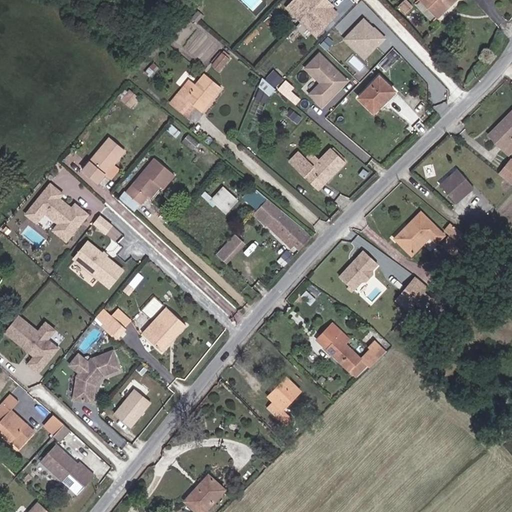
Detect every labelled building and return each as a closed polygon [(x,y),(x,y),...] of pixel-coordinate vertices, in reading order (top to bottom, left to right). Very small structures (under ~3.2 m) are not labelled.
[(314,44),(336,21),(328,14),(329,10),(318,0),(317,0),(315,3),(311,0),(301,0),(286,17),(314,44)] [(416,0),(411,6),(416,11),(425,0),(416,0)] [(425,0),(416,11),(435,28),(460,0),(425,0)] [(362,27),(343,47),(357,60),(362,55),(370,62),(383,47),(362,27)] [(327,57),(332,51),(325,45),(320,51),(327,57)] [(365,67),(370,62),(362,55),(357,60),(365,67)] [(394,59),(387,65),(394,72),(401,65),(394,59)] [(214,75),(223,65),(217,60),(208,70),(214,75)] [(309,104),(321,116),(330,106),(329,105),(332,102),(333,104),(346,90),(318,63),(304,77),(320,92),(309,104)] [(380,73),(387,80),(393,73),(386,66),(380,73)] [(270,92),(284,77),(274,69),(261,84),(270,92)] [(201,117),(220,94),(204,80),(189,98),(183,94),(171,107),(182,116),(190,108),(195,112),(201,117)] [(372,121),(392,100),(379,87),(358,108),(372,121)] [(122,98),(132,106),(140,96),(131,88),(122,98)] [(498,119),(488,131),(506,147),(511,139),(511,100),(496,116),(498,119)] [(187,121),(195,112),(190,108),(182,116),(187,121)] [(485,128),(488,131),(498,119),(496,116),(485,128)] [(111,145),(83,178),(98,191),(127,159),(111,145)] [(511,155),(510,154),(498,168),(511,179),(511,155)] [(316,197),(341,171),(329,159),(312,177),(296,162),(287,172),(316,197)] [(162,195),(176,179),(158,164),(127,199),(140,210),(157,191),(162,195)] [(470,180),(457,168),(439,183),(452,197),(470,180)] [(51,184),(25,215),(37,225),(44,215),(57,225),(51,232),(66,243),(89,215),(75,203),(72,207),(61,199),(64,195),(51,184)] [(258,207),(266,196),(252,186),(244,197),(258,207)] [(230,210),(216,195),(207,204),(202,201),(197,206),(204,214),(208,211),(219,221),(230,210)] [(260,235),(263,230),(292,255),(296,258),(307,246),(299,239),(300,238),(263,206),(247,224),(260,235)] [(442,232),(421,209),(403,225),(394,236),(413,255),(422,245),(430,238),(434,240),(442,232)] [(100,215),(92,225),(105,235),(113,226),(100,215)] [(441,243),(450,252),(464,235),(457,227),(441,243)] [(231,242),(225,249),(234,258),(241,251),(231,242)] [(71,265),(106,294),(120,277),(85,248),(71,265)] [(225,249),(215,261),(224,270),(234,258),(225,249)] [(362,251),(339,277),(356,292),(379,266),(362,251)] [(415,276),(398,299),(412,310),(429,287),(415,276)] [(126,330),(104,309),(89,326),(95,332),(105,322),(120,337),(126,330)] [(350,361),(361,349),(343,332),(349,326),(332,310),(315,329),(350,361)] [(161,314),(151,325),(154,327),(139,345),(157,360),(182,332),(161,314)] [(33,337),(14,321),(1,338),(24,357),(25,355),(29,358),(27,360),(30,362),(22,370),(32,379),(54,354),(43,345),(46,342),(36,334),(33,337)] [(95,332),(110,347),(120,337),(105,322),(95,332)] [(383,328),(378,324),(367,338),(369,340),(361,349),(371,359),(393,338),(383,328)] [(154,327),(151,325),(136,342),(139,345),(154,327)] [(36,334),(46,342),(51,336),(41,328),(36,334)] [(111,377),(106,360),(80,368),(72,362),(64,372),(71,377),(68,405),(86,408),(89,392),(96,383),(111,377)] [(289,370),(271,387),(276,393),(272,398),(289,415),(295,408),(287,399),(303,383),(289,370)] [(135,390),(114,415),(131,429),(152,404),(135,390)] [(14,452),(24,442),(2,419),(12,408),(5,402),(0,406),(0,448),(2,450),(7,445),(14,452)] [(59,442),(64,437),(58,432),(53,437),(59,442)] [(53,449),(59,442),(53,437),(47,443),(53,449)] [(9,457),(14,452),(7,445),(2,450),(9,457)] [(224,475),(211,461),(195,477),(194,475),(181,488),(195,503),(224,475)] [(60,483),(39,462),(24,478),(45,500),(53,492),(60,499),(70,489),(62,481),(60,483)] [(77,496),(70,489),(60,499),(67,506),(77,496)]
